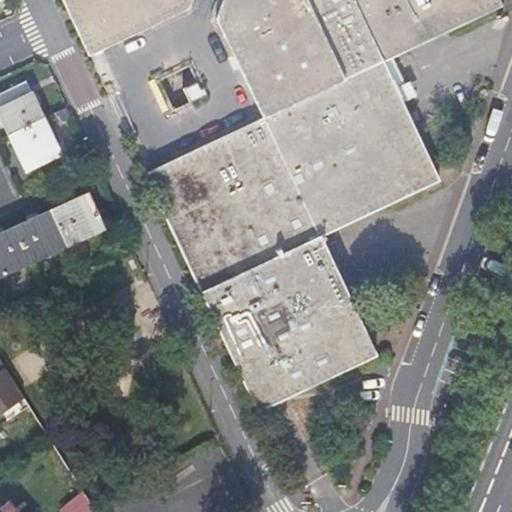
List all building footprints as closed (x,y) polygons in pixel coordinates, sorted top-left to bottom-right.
[(60,0),(88,59),(122,44),(185,15),(189,0),(60,0)] [(207,310),(256,414),(289,399),(375,359),(321,242),(440,181),(386,64),(503,8),(498,0),(228,0),(219,27),(263,120),(177,160),(143,176),(207,310)] [(172,111),(207,96),(193,65),(158,80),(172,111)] [(28,77),(0,90),(0,106),(28,166),(63,151),(28,77)] [(86,194),(0,235),(0,276),(102,229),(86,194)] [(0,415),(23,397),(0,359),(0,415)] [(72,495),(55,507),(59,511),(81,511),(85,510),(72,495)] [(0,511),(14,511),(8,503),(3,507),(0,509),(0,511)]
